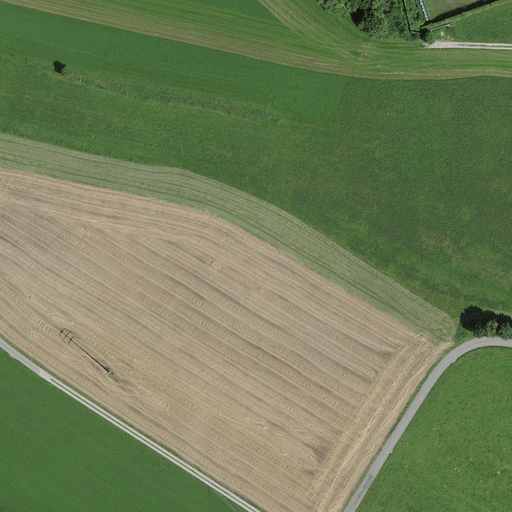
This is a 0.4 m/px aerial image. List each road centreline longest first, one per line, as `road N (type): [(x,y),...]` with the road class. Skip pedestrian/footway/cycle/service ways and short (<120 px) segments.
road 1 (track): [(255,511),(0,340)]
road 2 (unclassified): [(352,511),(451,357),(476,343),(511,343)]
road 3 (track): [(377,43),(511,46)]
